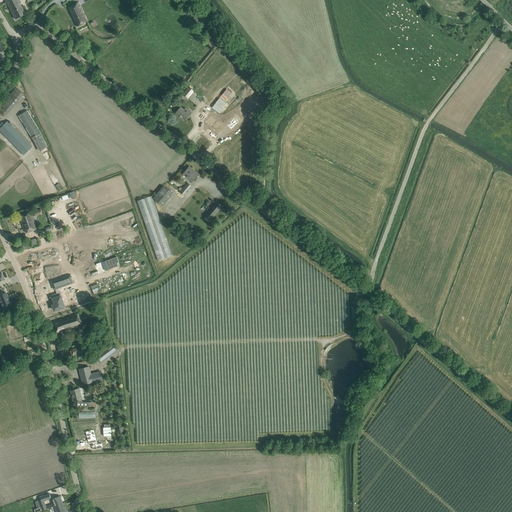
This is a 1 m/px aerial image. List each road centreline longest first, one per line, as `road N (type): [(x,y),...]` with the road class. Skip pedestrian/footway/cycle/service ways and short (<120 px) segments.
road 1 (unclassified): [(511,417),(45,28),(12,35)]
road 2 (unclassified): [(87,511),(36,323),(0,231)]
